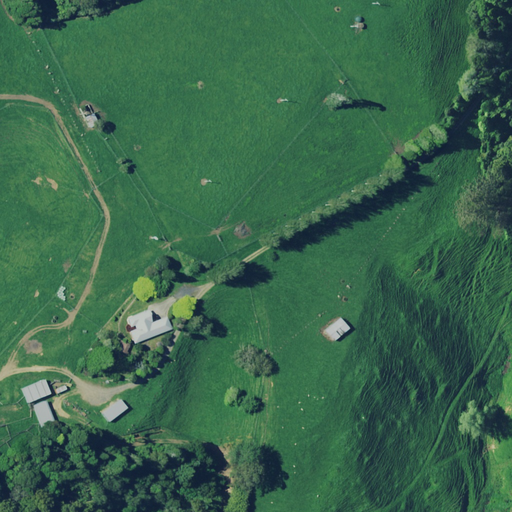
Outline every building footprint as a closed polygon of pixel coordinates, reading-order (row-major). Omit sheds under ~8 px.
[(93,113),(83,117),(89,130),(99,125),(93,113)] [(155,322),(150,310),(128,319),(131,327),(136,325),(137,329),(130,332),(135,344),(172,330),(167,317),(155,322)] [(349,328),(339,317),(324,331),(334,341),(349,328)] [(49,394),(44,380),(22,389),(27,403),(49,394)] [(67,390),(65,385),(55,390),(57,394),(67,390)] [(127,408),(121,400),(102,413),(109,422),(127,408)] [(55,422),(46,401),(33,406),(42,427),(55,422)]
